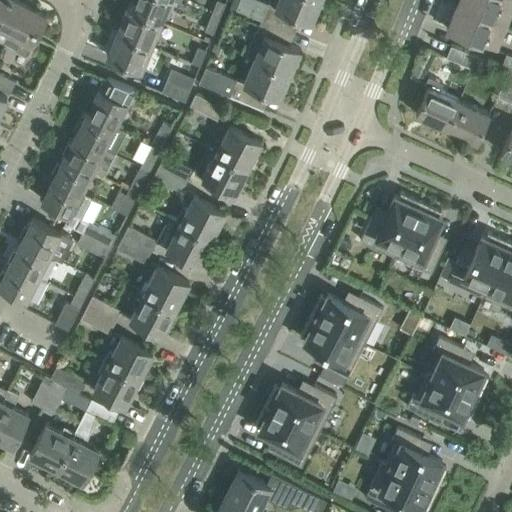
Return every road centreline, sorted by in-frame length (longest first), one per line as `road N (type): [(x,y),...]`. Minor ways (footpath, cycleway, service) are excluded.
road 1 (residential): [(326,117),(122,511)]
road 2 (residential): [(176,511),(361,133)]
road 3 (residential): [(0,189),(85,4)]
road 4 (residential): [(511,199),(361,133)]
road 5 (residential): [(361,133),(414,0)]
road 6 (residential): [(375,0),(326,117)]
